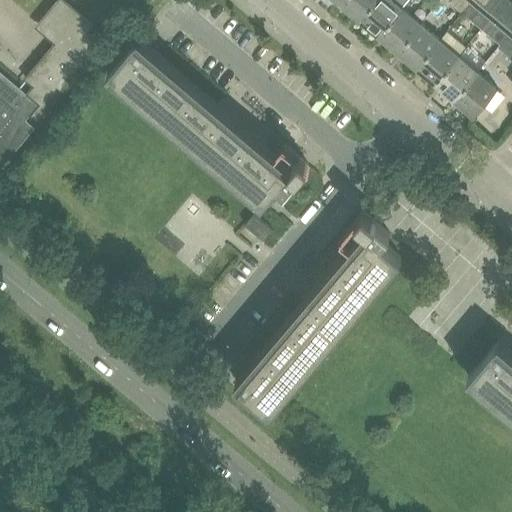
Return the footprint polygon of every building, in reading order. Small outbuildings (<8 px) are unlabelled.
[(64,0),(58,0),(38,24),(58,41),(29,74),(25,79),(26,79),(28,78),(36,84),(32,89),(27,95),(35,103),(29,110),(38,118),(101,44),(89,34),(87,37),(83,33),(90,23),(64,0)] [(340,0),(339,2),(358,18),(373,0),(340,0)] [(401,6),(393,0),(373,0),(358,18),(377,34),(401,6)] [(466,0),(451,0),(450,2),(462,12),(470,2),(466,0)] [(496,0),(481,0),(479,3),(488,10),(496,0)] [(511,1),(509,0),(496,0),(488,10),(497,17),(511,1)] [(511,16),(511,2),(511,1),(497,17),(505,25),(511,16)] [(401,6),(377,34),(397,50),(420,22),(401,6)] [(477,9),(469,18),(480,28),(489,18),(477,9)] [(439,38),(420,22),(397,50),(416,66),(439,38)] [(488,34),(499,44),(507,34),(496,25),(488,34)] [(447,30),(439,38),(416,66),(435,83),(458,55),(466,46),(447,30)] [(511,38),(507,34),(499,44),(497,46),(511,59),(511,38)] [(279,161),(156,57),(135,40),(134,39),(107,71),(262,202),(269,193),(277,184),(285,191),(308,164),(299,156),(292,165),(282,157),(279,161)] [(478,71),(458,55),(435,83),(454,99),(478,71)] [(478,71),(454,99),(473,115),(497,87),(478,71)] [(0,161),(31,126),(22,118),(29,110),(35,103),(27,95),(0,72),(0,161)] [(237,384),(270,411),(401,256),(383,241),(390,233),(375,220),(363,210),(355,219),(364,226),(356,236),(360,239),(238,383),(237,384)] [(254,213),(245,224),(263,239),(273,229),(254,213)] [(496,343),(495,343),(468,375),(511,413),(511,357),(495,344),(496,343)]
